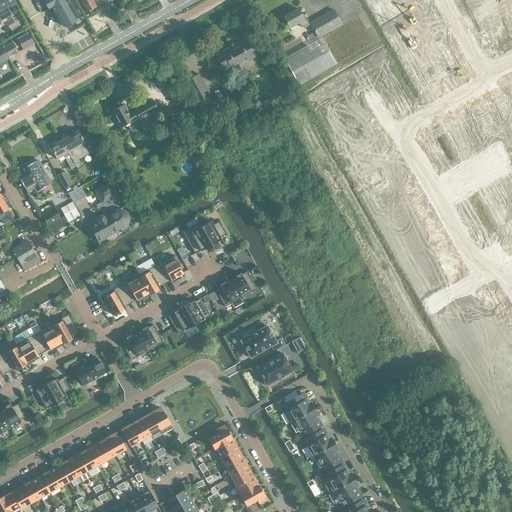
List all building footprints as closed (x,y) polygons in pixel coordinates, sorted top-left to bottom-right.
[(0,0),(0,11),(15,3),(13,0),(0,0)] [(63,26),(78,18),(67,0),(44,0),(49,9),(54,6),(56,10),(54,11),(63,26)] [(79,0),(87,13),(96,7),(92,0),(79,0)] [(375,0),(391,29),(409,19),(399,0),(375,0)] [(15,3),(7,8),(9,10),(10,13),(17,9),(15,3)] [(0,20),(11,14),(9,10),(7,8),(0,11),(0,20)] [(308,25),(304,20),(298,9),(282,17),(289,29),(298,24),(303,29),(308,25)] [(309,23),(318,38),(342,25),(333,9),(309,23)] [(312,31),(306,35),(309,40),(315,36),(312,31)] [(34,44),(28,33),(17,39),(23,50),(34,44)] [(283,59),(298,85),(336,64),(321,37),(283,59)] [(248,61),(258,55),(254,47),(251,49),(245,38),(229,47),(230,49),(216,56),(222,67),(224,66),(227,70),(238,64),(237,62),(246,57),(248,61)] [(0,62),(8,57),(18,51),(12,42),(2,47),(0,48),(0,62)] [(212,98),(198,74),(184,82),(198,106),(212,98)] [(346,89),(334,96),(341,108),(337,110),(341,116),(352,110),(349,105),(364,97),(354,80),(344,85),(346,89)] [(123,106),(122,105),(112,111),(121,128),(127,124),(131,131),(133,132),(143,126),(139,120),(158,109),(152,100),(134,110),(135,112),(129,115),(124,106),(123,106)] [(163,119),(164,119),(173,114),(169,107),(160,113),(163,119)] [(353,118),(342,124),(345,131),(349,129),(356,141),(370,133),(372,136),(380,132),(371,115),(356,123),(353,118)] [(88,134),(82,138),(78,131),(60,140),(75,166),(79,164),(75,157),(88,150),(90,153),(97,149),(88,133),(87,133),(88,134)] [(75,166),(60,140),(50,146),(57,159),(63,155),(71,168),(75,166)] [(27,191),(29,191),(34,188),(35,190),(37,191),(42,188),(43,188),(45,187),(45,186),(50,183),(51,181),(39,161),(37,160),(32,163),(29,164),(29,165),(24,168),(24,170),(25,171),(21,174),(20,176),(23,180),(22,182),(21,183),(23,185),(27,191)] [(72,184),(64,171),(57,175),(65,188),(72,184)] [(96,191),(100,199),(112,192),(108,184),(96,191)] [(0,196),(0,219),(1,219),(4,224),(13,219),(0,196)] [(73,200),(61,207),(69,221),(81,215),(73,200)] [(42,222),(49,234),(68,223),(64,216),(60,218),(55,209),(43,216),(45,220),(42,222)] [(128,215),(127,214),(127,213),(126,212),(125,212),(124,211),(123,210),(122,210),(121,210),(120,210),(119,210),(117,210),(116,211),(104,218),(103,217),(103,216),(102,216),(101,216),(100,217),(99,217),(99,218),(98,219),(98,220),(98,221),(89,226),(98,241),(106,237),(108,237),(110,237),(112,236),(113,234),(114,233),(114,232),(120,229),(125,226),(126,225),(127,225),(127,224),(128,223),(128,222),(128,221),(129,220),(129,219),(129,218),(129,217),(128,216),(128,215)] [(131,219),(130,225),(133,228),(137,227),(139,221),(135,218),(131,219)] [(226,234),(219,221),(213,225),(211,221),(201,227),(199,222),(198,223),(212,246),(218,243),(218,242),(222,240),(220,237),(226,234)] [(212,246),(198,223),(182,232),(195,253),(200,250),(201,251),(205,249),(205,250),(212,246)] [(39,262),(34,253),(28,241),(12,250),(24,271),(39,262)] [(154,241),(137,248),(142,261),(151,257),(148,249),(156,246),(154,241)] [(172,255),(155,265),(165,283),(171,280),(172,282),(184,275),(172,255)] [(152,257),(135,266),(138,273),(156,264),(152,257)] [(165,283),(155,265),(137,275),(149,295),(160,289),(159,287),(165,283)] [(247,271),(241,275),(240,273),(235,276),(236,276),(230,279),(243,302),(244,302),(241,298),(257,289),(247,271)] [(149,295),(137,275),(120,285),(130,303),(136,300),(137,302),(149,295)] [(233,308),(243,302),(230,279),(225,282),(220,285),(221,286),(215,289),(225,307),(231,304),(233,308)] [(491,284),(478,291),(486,305),(489,303),(491,308),(495,314),(490,317),(494,323),(505,317),(502,312),(509,308),(497,285),(493,288),(491,284)] [(130,303),(120,285),(100,296),(105,306),(107,304),(114,315),(125,309),(124,306),(130,303)] [(211,300),(208,294),(203,297),(206,303),(211,300)] [(190,302),(183,305),(194,325),(210,316),(200,298),(195,302),(194,301),(190,303),(190,302)] [(178,334),(194,325),(183,305),(177,309),(177,310),(173,312),(174,313),(168,317),(178,334)] [(72,338),(73,337),(72,336),(78,333),(79,332),(69,314),(51,324),(62,345),(72,339),(72,338)] [(253,325),(239,333),(243,339),(241,340),(240,340),(241,341),(250,357),(250,358),(251,357),(271,345),(274,350),(274,351),(284,345),(284,344),(281,339),(276,342),(267,326),(267,325),(266,326),(265,327),(261,321),(253,325)] [(52,349),(52,350),(62,345),(51,324),(33,334),(44,352),(50,349),(50,350),(52,349)] [(163,342),(153,324),(147,328),(146,326),(141,329),(142,329),(137,332),(147,351),(163,342)] [(14,336),(17,341),(37,331),(34,326),(14,336)] [(504,331),(493,338),(497,344),(500,342),(507,354),(511,351),(511,333),(507,336),(504,331)] [(131,360),(147,351),(137,332),(131,335),(126,338),(127,339),(121,343),(131,360)] [(37,359),(37,358),(38,357),(38,356),(44,352),(33,334),(16,344),(27,364),(37,359)] [(305,349),(299,337),(296,339),(291,342),(294,346),(297,353),(303,350),(305,349)] [(18,370),(27,364),(16,344),(0,353),(0,356),(9,372),(15,369),(16,370),(17,369),(18,370)] [(273,358),(266,362),(266,363),(257,367),(256,368),(257,369),(258,371),(266,385),(266,386),(267,385),(276,380),(283,376),(292,371),(282,353),(273,359),(273,358)] [(0,379),(2,378),(4,377),(3,375),(9,372),(0,356),(0,379)] [(79,361),(71,366),(83,386),(105,373),(102,368),(103,368),(100,362),(99,362),(96,357),(82,365),(79,361)] [(46,383),(59,407),(69,401),(65,393),(71,390),(63,377),(58,380),(57,378),(53,381),(52,380),(46,383)] [(59,407),(46,383),(39,387),(40,388),(36,390),(36,391),(31,394),(41,412),(56,403),(59,407)] [(314,409),(310,402),(308,404),(305,400),(303,401),(300,395),(285,403),(288,409),(283,412),(289,422),(314,409)] [(10,403),(5,406),(5,407),(0,409),(0,410),(10,428),(21,423),(19,420),(25,417),(18,404),(12,407),(10,403)] [(160,407),(150,413),(162,434),(172,428),(160,407)] [(317,415),(314,409),(289,422),(295,433),(300,430),(303,436),(318,428),(315,422),(317,420),(315,416),(317,415)] [(0,434),(10,428),(0,410),(0,434)] [(162,434),(150,413),(141,418),(150,435),(159,430),(162,434)] [(131,424),(141,440),(150,435),(141,418),(131,424)] [(131,424),(122,429),(131,446),(141,440),(131,424)] [(229,435),(224,426),(217,429),(219,433),(209,439),(214,448),(213,448),(214,449),(232,439),(230,435),(229,435)] [(307,445),(313,455),(334,444),(330,438),(328,439),(325,435),(323,436),(320,430),(305,439),(308,445),(307,445)] [(116,433),(106,438),(115,455),(125,449),(116,433)] [(106,438),(96,443),(106,460),(115,455),(106,438)] [(232,439),(214,449),(219,458),(237,448),(232,439)] [(96,443),(87,449),(96,465),(106,460),(96,443)] [(337,450),(334,444),(313,455),(319,466),(320,465),(323,471),(338,463),(335,457),(337,456),(335,452),(337,450)] [(237,448),(219,458),(219,459),(221,458),(226,467),(242,457),(237,448)] [(87,449),(78,454),(87,471),(96,465),(87,449)] [(78,454),(68,459),(78,476),(87,471),(78,454)] [(242,457),(226,467),(231,476),(248,467),(242,457)] [(68,459),(59,465),(68,481),(78,476),(68,459)] [(59,465),(49,470),(59,487),(68,481),(59,465)] [(343,472),(340,466),(325,474),(328,480),(323,483),(329,493),(354,479),(350,473),(348,474),(345,470),(343,472)] [(248,467),(231,476),(236,485),(235,486),(253,476),(248,467)] [(49,470),(40,475),(49,492),(59,487),(49,470)] [(40,475),(31,481),(40,497),(49,492),(40,475)] [(253,476),(235,486),(240,495),(237,497),(237,498),(258,486),(253,476)] [(357,485),(354,479),(329,493),(335,503),(340,501),(343,507),(358,498),(355,492),(357,491),(355,487),(357,485)] [(31,481),(21,486),(31,503),(40,497),(31,481)] [(21,486),(12,491),(22,509),(22,508),(31,503),(21,486)] [(261,489),(258,486),(237,498),(242,508),(257,499),(259,503),(265,499),(260,490),(261,489)] [(168,499),(174,509),(191,499),(185,489),(168,499)] [(148,490),(138,495),(148,511),(157,506),(148,490)] [(12,491),(2,497),(11,511),(17,511),(22,509),(12,491)] [(84,502),(81,495),(76,498),(80,504),(84,502)] [(138,495),(129,501),(135,511),(147,511),(148,511),(138,495)] [(0,511),(11,511),(2,497),(0,497),(0,511)] [(80,504),(76,498),(72,500),(76,507),(80,504)] [(191,499),(174,509),(175,511),(190,511),(196,509),(191,499)] [(131,504),(121,509),(122,511),(135,511),(129,501),(131,504)] [(372,511),(370,508),(368,510),(365,506),(363,507),(360,501),(345,509),(346,511),(372,511)] [(84,502),(80,504),(84,511),(88,509),(84,502)]
